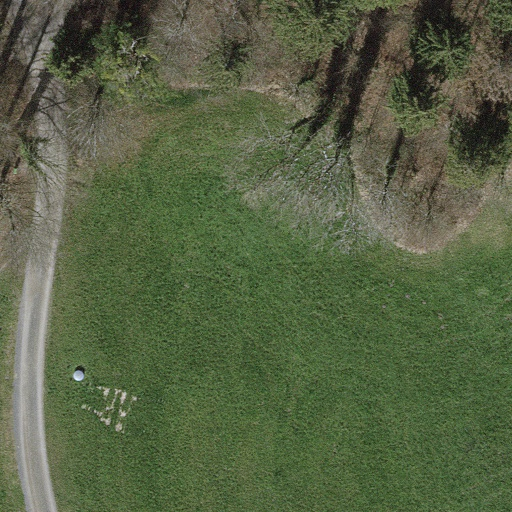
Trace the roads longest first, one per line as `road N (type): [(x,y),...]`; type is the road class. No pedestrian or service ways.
road 1 (track): [(45,511),(34,395),(40,303),(59,217)]
road 2 (track): [(59,217),(35,51)]
